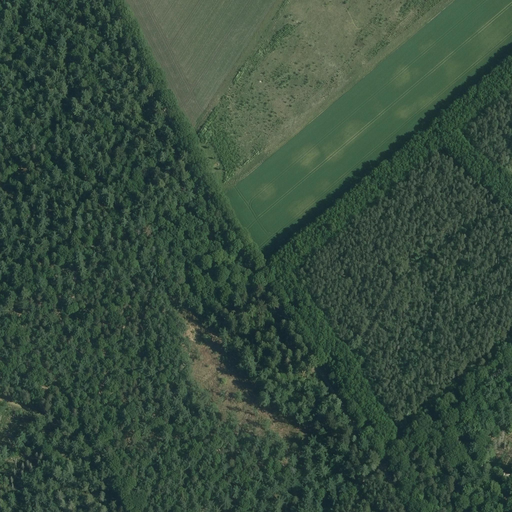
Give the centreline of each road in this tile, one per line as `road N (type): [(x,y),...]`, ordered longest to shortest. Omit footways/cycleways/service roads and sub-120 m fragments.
road 1 (track): [(110,0),(206,192),(404,511)]
road 2 (track): [(324,377),(350,355),(511,141)]
road 3 (track): [(0,324),(102,249),(206,192)]
road 4 (track): [(41,409),(84,444),(136,511)]
